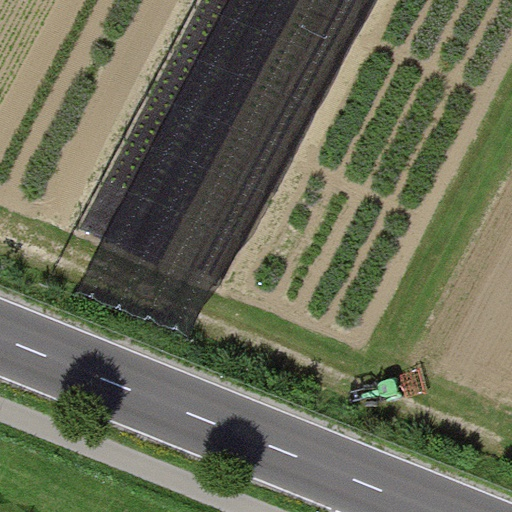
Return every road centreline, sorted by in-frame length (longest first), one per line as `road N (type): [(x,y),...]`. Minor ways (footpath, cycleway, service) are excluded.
road 1 (track): [(511,441),(0,229)]
road 2 (primary): [(429,511),(0,339)]
